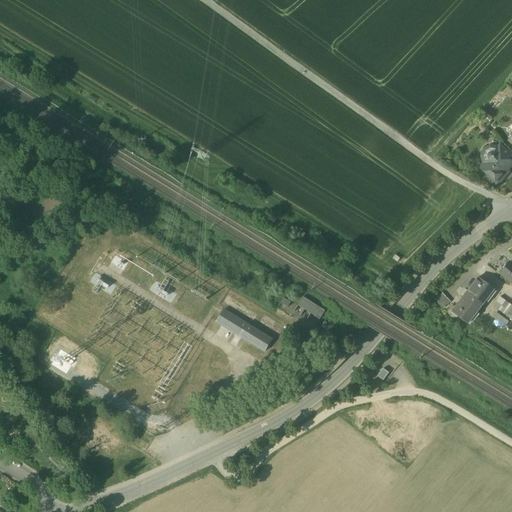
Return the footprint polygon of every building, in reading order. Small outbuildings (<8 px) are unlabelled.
[(511,159),(511,154),(502,146),(498,151),(510,162),(511,159)] [(484,161),(486,164),(484,167),(484,171),(489,176),(490,181),(493,184),(498,184),(501,180),(501,176),(511,163),(510,162),(498,151),(498,150),(495,149),(491,148),(488,149),(486,152),(484,154),(484,158),(484,161)] [(511,264),(509,262),(500,274),(511,283),(511,264)] [(494,290),(479,278),(466,295),(481,307),(494,290)] [(435,299),(443,308),(451,301),(443,292),(435,299)] [(511,299),(504,292),(500,297),(508,303),(511,299)] [(481,307),(466,295),(453,312),(468,324),(481,307)] [(325,311),(303,297),(294,312),(308,320),(311,314),(320,320),(325,311)] [(511,306),(508,303),(500,297),(492,307),(511,322),(511,306)] [(291,303),(284,299),(281,304),(288,308),(291,303)] [(247,325),(223,311),(216,322),(240,336),(247,325)] [(508,324),(495,313),(491,317),(505,328),(508,324)] [(272,341),(247,325),(240,336),(265,352),(272,341)] [(383,369),(378,377),(384,381),(389,373),(383,369)] [(116,440),(98,429),(91,441),(87,447),(105,458),(116,440)] [(155,437),(146,431),(140,441),(149,447),(155,437)] [(91,441),(82,436),(74,449),(79,452),(84,444),(87,447),(91,441)]
